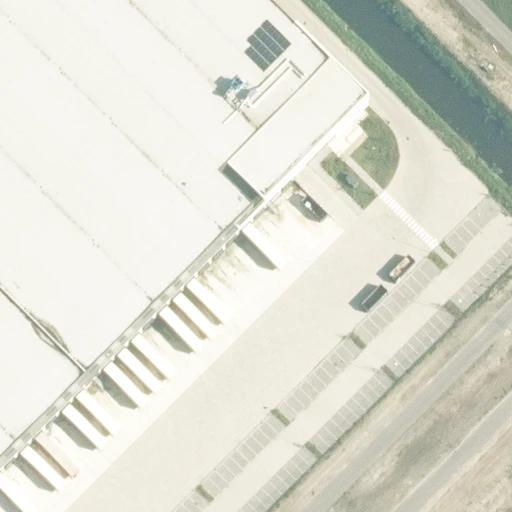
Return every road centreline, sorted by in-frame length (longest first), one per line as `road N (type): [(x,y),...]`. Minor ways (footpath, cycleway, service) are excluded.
road 1 (unclassified): [(511,314),(313,511)]
road 2 (unclassified): [(409,511),(511,408)]
